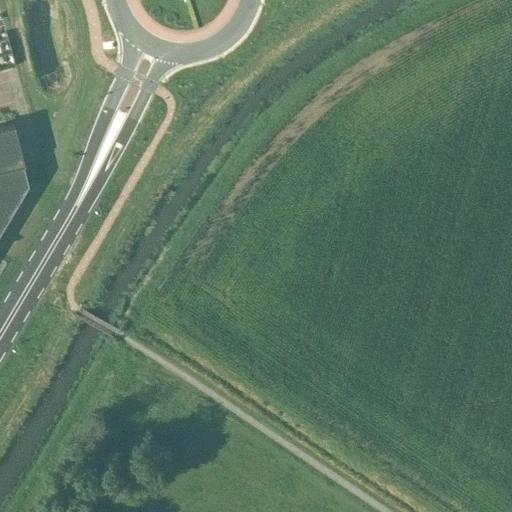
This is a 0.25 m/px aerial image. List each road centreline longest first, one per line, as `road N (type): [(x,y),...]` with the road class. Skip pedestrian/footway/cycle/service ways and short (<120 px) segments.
road 1 (primary): [(135,39),(81,198)]
road 2 (primary): [(81,198),(168,56)]
road 3 (primary): [(81,198),(0,337)]
